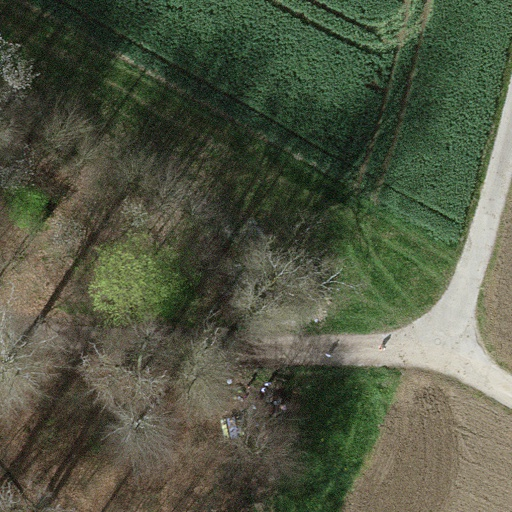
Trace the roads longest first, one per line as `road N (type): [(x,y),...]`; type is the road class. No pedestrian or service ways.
road 1 (track): [(511,407),(428,364),(181,332),(0,329)]
road 2 (track): [(428,364),(468,280),(511,119)]
